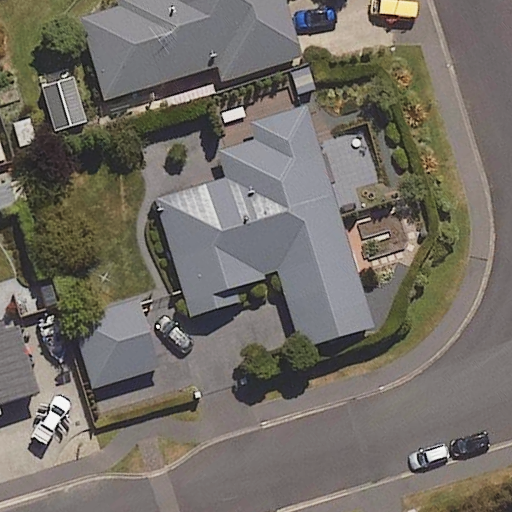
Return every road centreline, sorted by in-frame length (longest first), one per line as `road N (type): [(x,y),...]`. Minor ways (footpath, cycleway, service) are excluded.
road 1 (residential): [(133,511),(511,393)]
road 2 (residential): [(511,125),(475,0)]
